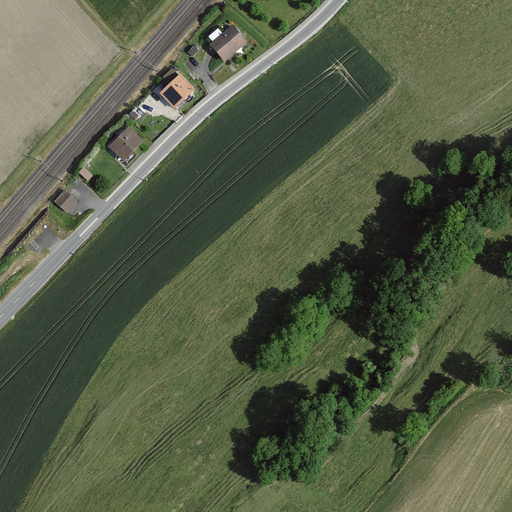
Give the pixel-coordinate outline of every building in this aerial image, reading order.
[(235,25),(212,46),(227,62),(250,42),(235,25)] [(188,54),(192,59),(200,53),(195,47),(188,54)] [(183,75),(181,77),(173,69),(164,79),(172,86),(163,95),(179,112),(200,91),(183,75)] [(147,143),(132,128),(111,149),(126,163),(147,143)] [(94,176),(85,168),(79,174),(88,183),(94,176)] [(56,203),(67,213),(77,201),(66,191),(56,203)]
